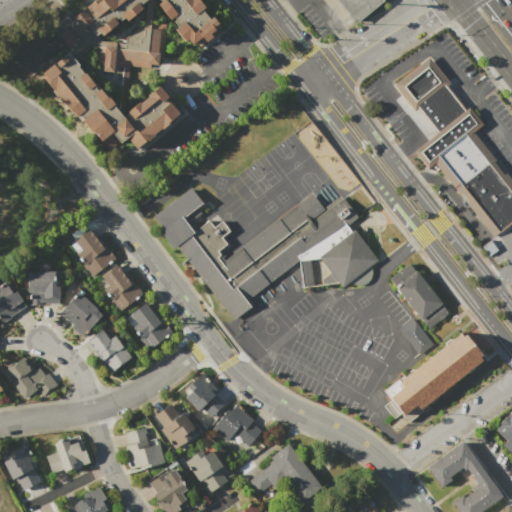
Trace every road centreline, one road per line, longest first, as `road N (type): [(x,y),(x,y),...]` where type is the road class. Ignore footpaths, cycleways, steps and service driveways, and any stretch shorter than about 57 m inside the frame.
road 1 (secondary): [(422,511),(374,454),(250,384),(80,169),(0,99)]
road 2 (tertiary): [(511,312),(265,0)]
road 3 (tertiary): [(235,0),(385,188)]
road 4 (residential): [(210,336),(114,402),(0,423)]
road 5 (tertiary): [(422,235),(511,348)]
road 6 (residential): [(308,89),(415,19)]
